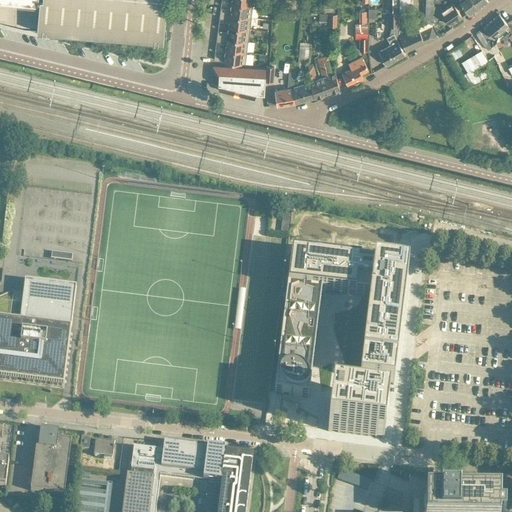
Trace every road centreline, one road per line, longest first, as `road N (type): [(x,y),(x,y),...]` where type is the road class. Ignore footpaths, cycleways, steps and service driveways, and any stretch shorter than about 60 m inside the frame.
road 1 (residential): [(502,0),(399,74),(301,117),(184,91),(168,78)]
road 2 (unclassified): [(317,450),(0,408)]
road 3 (unclassified): [(396,459),(419,264)]
road 4 (unclassified): [(168,78),(157,82),(0,44)]
